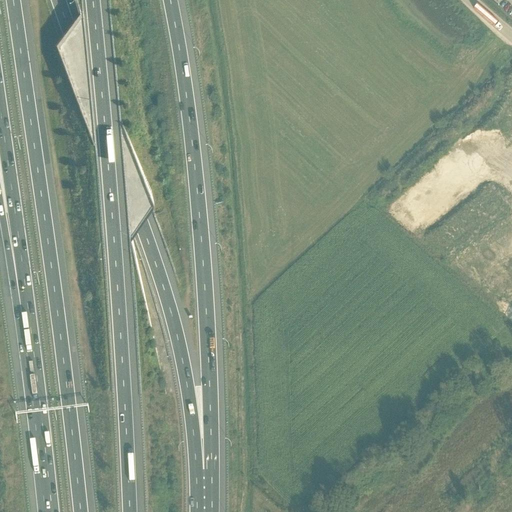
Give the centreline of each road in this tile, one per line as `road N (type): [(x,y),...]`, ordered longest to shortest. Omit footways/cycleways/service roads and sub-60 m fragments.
road 1 (motorway): [(82,511),(15,0)]
road 2 (motorway): [(132,511),(93,0)]
road 3 (motorway): [(202,471),(166,287),(57,0)]
road 4 (motorway): [(202,471),(205,292),(192,135),(169,0)]
road 5 (motorway): [(0,122),(25,319)]
road 6 (motorway): [(25,319),(47,511)]
